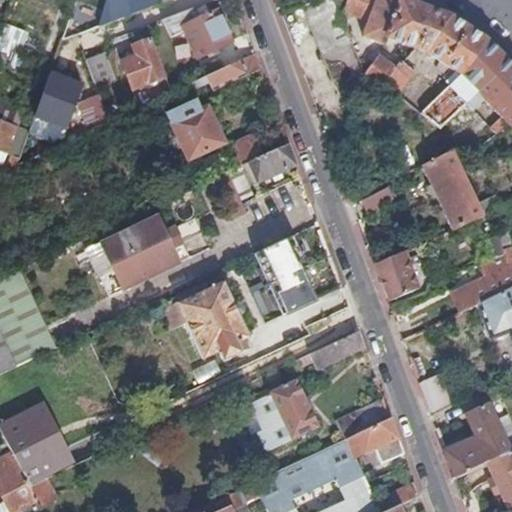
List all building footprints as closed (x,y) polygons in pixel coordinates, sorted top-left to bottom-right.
[(75,0),(59,41),(174,0),(106,0),(103,8),(78,0),(75,0)] [(372,92),(365,74),(343,22),(341,20),(332,0),(321,0),(301,8),(338,104),(372,92)] [(415,5),(400,0),(348,0),(343,15),(369,24),(364,39),(386,47),(389,42),(426,54),(440,63),(436,70),(446,77),(451,70),(462,77),(423,115),(441,131),(445,126),(459,138),(475,120),(464,109),(466,106),(473,112),(484,101),(501,120),(491,130),(498,138),(511,128),(511,66),(487,42),(452,19),(415,5)] [(190,57),(192,63),(231,44),(217,13),(183,30),(194,55),(190,57)] [(0,25),(0,55),(13,58),(18,29),(0,25)] [(132,92),(165,79),(151,42),(133,49),(137,59),(122,64),(132,92)] [(104,53),(84,57),(89,84),(109,80),(104,53)] [(365,74),(372,92),(390,106),(415,73),(405,65),(411,57),(406,54),(401,61),(398,60),(394,65),(398,68),(395,72),(380,60),(368,74),(367,76),(365,74)] [(254,57),(186,89),(188,94),(208,85),(212,93),(249,76),(260,72),(254,57)] [(49,77),(35,114),(68,126),(80,89),(49,77)] [(196,103),(167,117),(188,163),(225,146),(208,110),(201,113),(196,103)] [(0,152),(6,154),(15,129),(0,123),(0,152)] [(233,151),(241,169),(243,168),(262,159),(254,141),(233,151)] [(420,166),(409,143),(395,150),(406,172),(420,166)] [(416,152),(423,168),(444,158),(437,143),(416,152)] [(289,177),(297,173),(294,164),(287,147),(262,159),(243,168),(252,188),(286,173),(289,177)] [(444,158),(423,168),(453,232),(484,217),(459,163),(458,163),(453,154),(444,158)] [(7,171),(16,167),(19,160),(12,158),(7,171)] [(239,170),(212,182),(230,222),(244,216),(241,209),(239,204),(252,198),(239,170)] [(357,201),(366,217),(391,203),(382,187),(357,201)] [(157,221),(101,247),(122,292),(177,266),(171,251),(178,248),(171,232),(164,235),(157,221)] [(429,229),(434,241),(443,236),(438,225),(429,229)] [(249,250),(276,315),(309,301),(282,236),(249,250)] [(411,252),(377,268),(383,286),(390,303),(419,290),(410,264),(415,262),(411,252)] [(499,258),(484,264),(490,277),(510,268),(506,256),(499,258)] [(510,268),(490,277),(467,289),(476,308),(481,305),(511,290),(511,270),(510,268)] [(0,375),(55,349),(19,271),(0,279),(0,375)] [(199,289),(175,300),(186,325),(203,361),(249,340),(224,285),(202,295),(199,289)] [(511,290),(481,305),(493,340),(510,332),(511,336),(511,290)] [(186,325),(175,300),(160,307),(171,332),(186,325)] [(357,334),(308,357),(316,373),(363,351),(357,334)] [(195,382),(217,374),(212,361),(190,369),(195,382)] [(448,373),(419,383),(432,416),(459,403),(448,373)] [(270,397),(238,412),(251,439),(257,436),(265,454),(316,430),(295,384),(269,396),(270,397)] [(389,422),(382,401),(334,425),(344,443),(389,422)] [(478,439),(446,453),(456,480),(487,465),(510,454),(497,422),(490,405),(469,415),(478,439)] [(0,426),(0,432),(3,438),(12,455),(29,486),(67,467),(38,407),(0,426)] [(510,454),(511,452),(511,425),(508,417),(497,422),(510,454)] [(389,422),(344,443),(353,460),(374,451),(380,466),(402,457),(389,422)] [(353,460),(344,443),(251,486),(259,500),(265,511),(388,511),(397,508),(418,498),(412,484),(373,504),(364,485),(353,460)] [(511,452),(510,454),(487,465),(493,479),(501,495),(508,510),(511,508),(511,452)] [(29,486),(12,455),(0,461),(0,494),(9,511),(14,511),(37,501),(29,488),(29,486)] [(495,497),(501,495),(493,479),(488,482),(495,497)] [(37,501),(43,511),(58,503),(45,480),(29,488),(37,501)] [(259,500),(251,486),(223,499),(228,510),(222,511),(233,511),(242,508),(259,500)]
